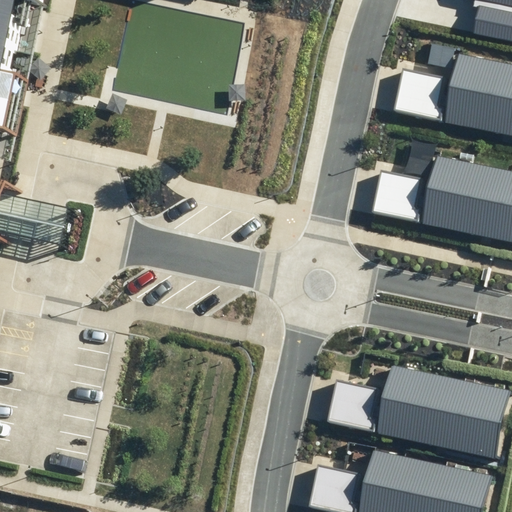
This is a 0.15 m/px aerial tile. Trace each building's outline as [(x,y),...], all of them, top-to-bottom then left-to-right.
[(0,0),(0,202),(42,0),(0,0)] [(511,0),(475,0),(479,1),(474,31),(511,39),(511,0)] [(403,68),(394,109),(511,133),(511,65),(456,53),(451,78),(403,68)] [(381,171),(372,212),(511,241),(511,172),(434,156),(429,181),(381,171)] [(337,379),(329,420),(499,456),(511,396),(511,390),(390,365),(385,389),(337,379)] [(318,466),(309,507),(334,511),(486,511),(494,477),(371,451),(366,476),(318,466)]
